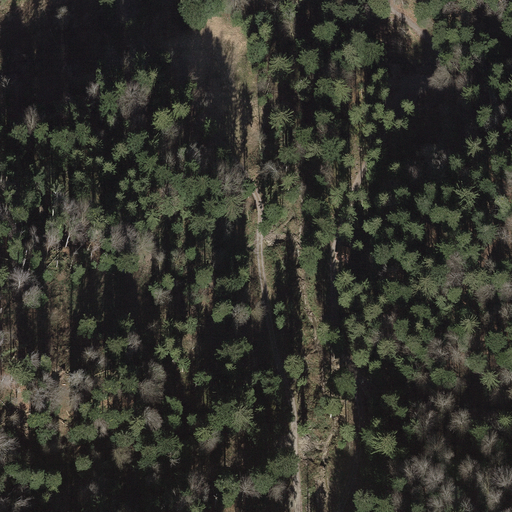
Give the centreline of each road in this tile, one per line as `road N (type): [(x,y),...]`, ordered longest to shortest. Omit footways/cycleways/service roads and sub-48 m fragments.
road 1 (track): [(124,0),(124,21),(259,198),(263,300),(296,445),(300,511)]
road 2 (track): [(342,511),(365,432),(337,330),(337,266)]
